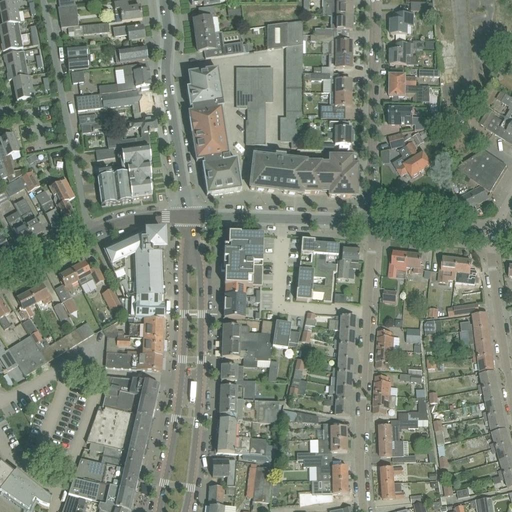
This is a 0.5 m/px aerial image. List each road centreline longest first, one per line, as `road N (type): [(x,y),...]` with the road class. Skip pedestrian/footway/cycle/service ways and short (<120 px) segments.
road 1 (tertiary): [(190,238),(159,511)]
road 2 (tertiary): [(185,511),(201,314),(190,238)]
road 3 (residential): [(370,220),(371,0)]
road 4 (tertiary): [(189,217),(165,80),(163,0)]
road 5 (tertiary): [(0,282),(90,234),(140,217),(189,217)]
road 6 (residential): [(363,511),(366,311)]
road 7 (residential): [(511,161),(473,132),(459,0)]
road 8 (residential): [(366,311),(277,306),(278,219)]
road 9 (residential): [(511,400),(488,233)]
